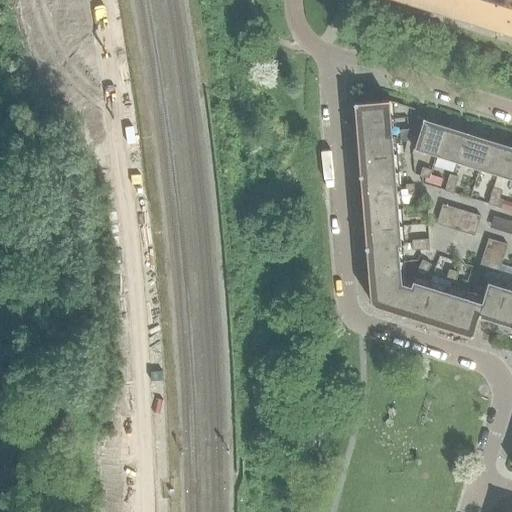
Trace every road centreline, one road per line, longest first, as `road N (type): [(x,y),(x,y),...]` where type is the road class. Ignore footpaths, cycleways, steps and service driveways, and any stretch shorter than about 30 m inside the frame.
road 1 (residential): [(324,51),(345,303),(359,323),(492,365),(503,400),(481,479)]
road 2 (residential): [(324,51),(511,110)]
